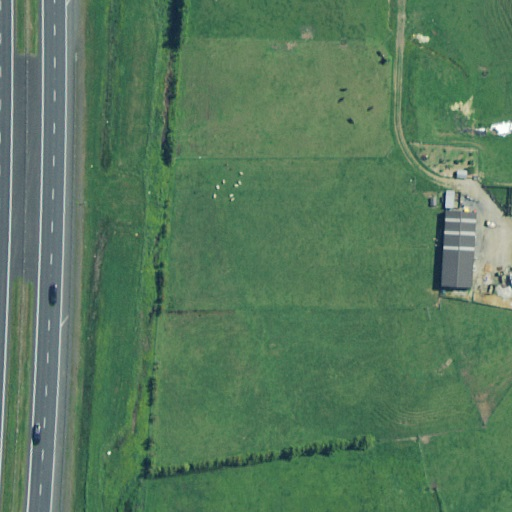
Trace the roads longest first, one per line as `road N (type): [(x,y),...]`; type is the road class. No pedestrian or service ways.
road 1 (motorway): [(67,0),(50,511)]
road 2 (motorway): [(0,332),(10,0)]
